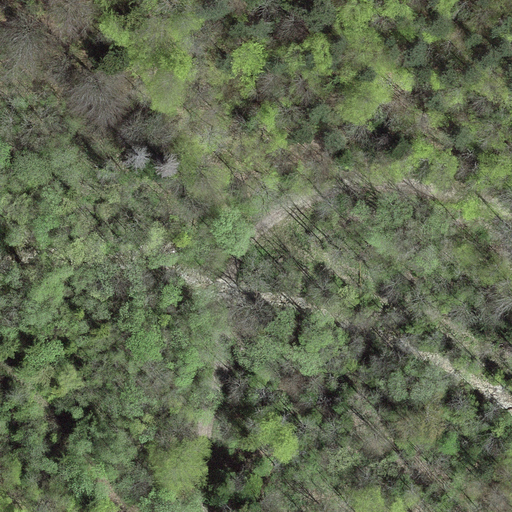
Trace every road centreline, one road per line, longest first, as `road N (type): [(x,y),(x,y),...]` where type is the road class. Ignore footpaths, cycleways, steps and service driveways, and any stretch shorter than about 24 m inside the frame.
road 1 (track): [(202,511),(197,408),(210,330),(244,265),(290,207),(316,190),(378,178),(511,212)]
road 2 (track): [(136,511),(0,367)]
